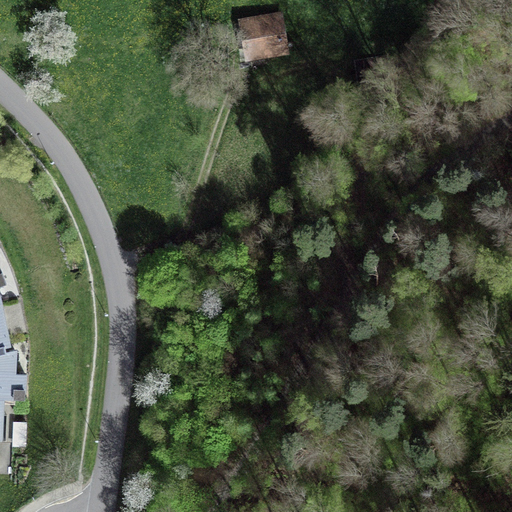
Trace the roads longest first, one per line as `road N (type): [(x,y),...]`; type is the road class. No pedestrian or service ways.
road 1 (track): [(216,511),(342,317),(405,200),(441,164),(511,117)]
road 2 (tertiary): [(0,87),(70,164),(117,265),(124,338),(108,511)]
road 3 (track): [(117,265),(179,236),(201,191),(231,58)]
